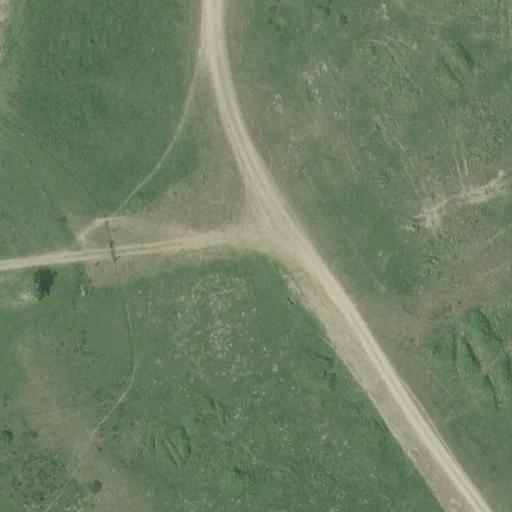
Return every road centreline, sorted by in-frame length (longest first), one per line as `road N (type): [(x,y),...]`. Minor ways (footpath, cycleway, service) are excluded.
road 1 (track): [(470,511),(268,230)]
road 2 (track): [(0,268),(268,230)]
road 3 (track): [(268,230),(219,93),(213,0)]
